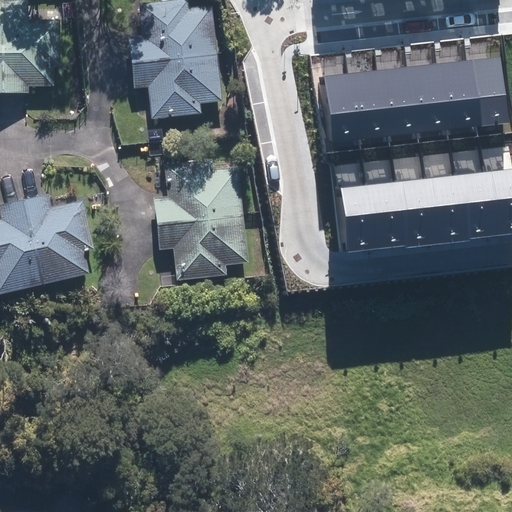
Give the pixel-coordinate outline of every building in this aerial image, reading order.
[(223,99),(211,0),(191,0),(140,6),(144,33),(129,35),(135,89),(150,87),(154,119),(203,113),(201,101),(223,99)] [(0,93),(29,93),(29,87),(54,87),(54,67),(59,67),(59,20),(30,20),(29,2),(0,2),(0,93)] [(468,60),(476,126),(506,123),(498,57),(468,60)] [(468,60),(438,63),(445,130),(476,126),(468,60)] [(408,67),(416,133),(445,130),(438,63),(408,67)] [(408,67),(379,70),(387,136),(416,133),(408,67)] [(351,73),(358,140),(387,137),(387,136),(379,70),(351,73)] [(351,73),(319,76),(326,144),(358,140),(351,73)] [(153,195),(156,221),(243,213),(238,164),(215,167),(214,158),(165,163),(168,193),(153,195)] [(511,169),(487,173),(494,236),(511,234),(511,169)] [(487,173),(455,177),(462,240),(494,236),(487,173)] [(425,180),(432,243),(462,240),(455,177),(425,180)] [(425,180),(397,183),(404,246),(432,243),(425,180)] [(366,186),(373,250),(404,246),(397,183),(366,186)] [(366,186),(335,190),(342,253),(373,250),(366,186)] [(0,199),(3,216),(0,216),(0,285),(15,282),(16,289),(67,278),(66,272),(91,267),(87,248),(92,247),(83,200),(54,206),(51,189),(0,199)] [(248,260),(243,213),(156,221),(159,247),(174,245),(177,279),(226,273),(225,262),(248,260)]
